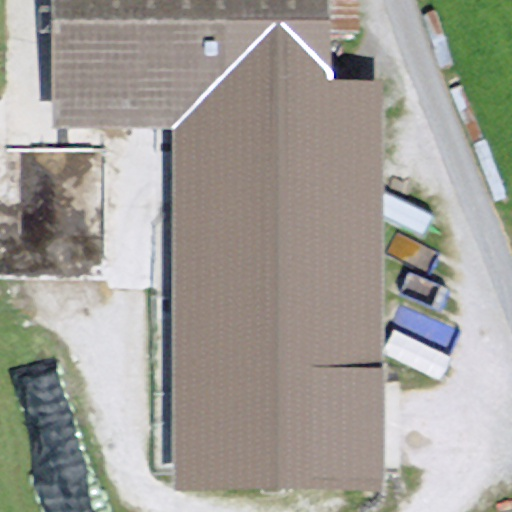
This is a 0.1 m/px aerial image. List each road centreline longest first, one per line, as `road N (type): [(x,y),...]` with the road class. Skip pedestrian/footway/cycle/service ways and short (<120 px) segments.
road 1 (residential): [(401,0),(511,302)]
road 2 (track): [(404,511),(511,438)]
